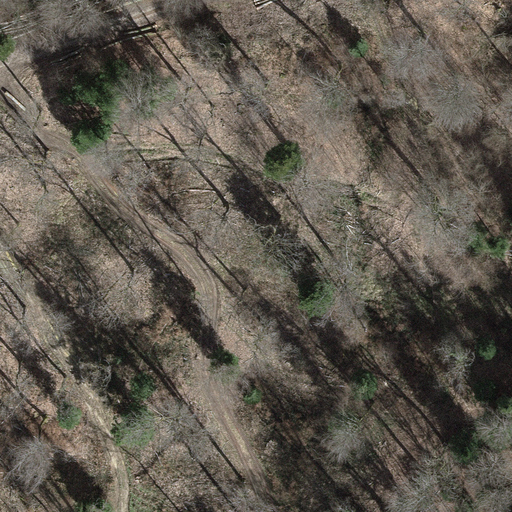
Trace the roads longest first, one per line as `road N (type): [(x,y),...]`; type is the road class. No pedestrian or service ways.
road 1 (track): [(34,47),(33,96),(55,133),(210,281),(226,398),(260,511)]
road 2 (track): [(377,0),(429,285),(457,375),(489,436),(511,460)]
road 3 (track): [(163,0),(0,60)]
